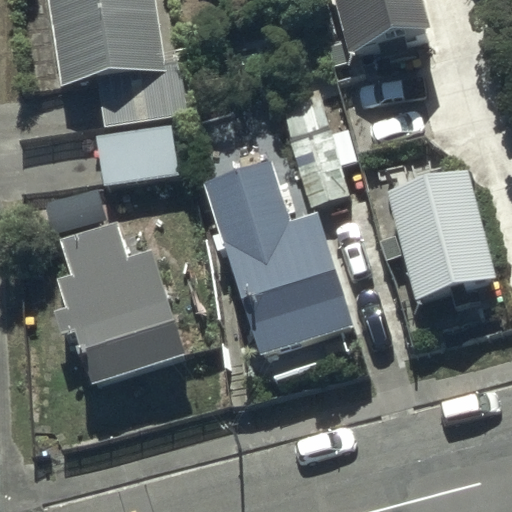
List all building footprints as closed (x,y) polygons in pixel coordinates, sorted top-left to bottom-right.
[(44,0),(57,92),(100,86),(106,131),(189,120),(182,66),(163,69),(153,0),(44,0)] [(413,0),(333,0),(349,66),(425,48),(413,0)] [(317,88),(280,98),(312,210),(349,200),(317,88)] [(172,133),(97,143),(103,192),(178,182),(172,133)] [(271,170),(203,192),(258,365),(352,336),(315,220),(290,229),(271,170)] [(506,300),(475,189),(395,211),(426,322),(506,300)] [(117,232),(60,246),(70,284),(55,288),(62,317),(53,319),(60,346),(73,343),(86,394),(183,369),(155,260),(126,268),(117,232)]
